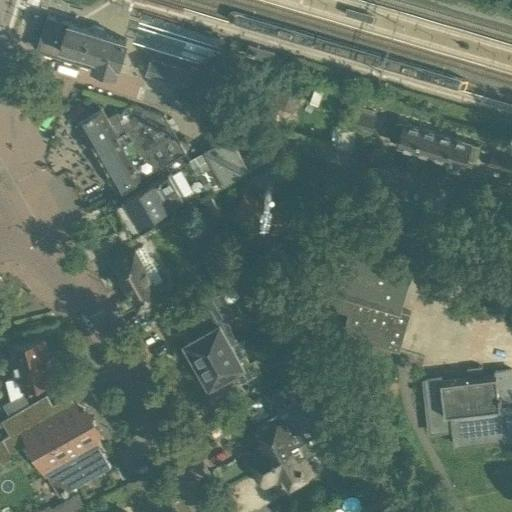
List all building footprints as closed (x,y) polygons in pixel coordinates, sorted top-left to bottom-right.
[(109,34),(107,34),(90,29),(90,28),(88,27),(88,28),(71,23),(71,22),(69,22),(51,17),(51,16),(48,15),(48,18),(39,47),(38,49),(41,50),(41,49),(59,55),(61,56),(77,61),(80,62),(80,61),(96,66),(96,67),(99,68),(99,67),(115,72),(115,73),(117,73),(118,71),(120,64),(121,62),(120,62),(127,42),(128,40),(125,39),(125,40),(109,34)] [(148,73),(183,84),(187,69),(153,58),(148,73)] [(294,97),(298,84),(277,78),(266,116),(284,122),(292,97),(294,97)] [(298,95),(293,108),(302,111),(296,127),(324,137),(335,107),(298,95)] [(102,108),(80,121),(120,190),(187,152),(165,114),(132,103),(107,118),(102,108)] [(352,125),(371,131),(376,117),(356,111),(352,125)] [(432,154),(438,132),(406,122),(405,124),(397,121),(393,136),(401,139),(399,145),(432,154)] [(470,142),(438,132),(432,154),(464,164),(466,158),(474,161),(479,146),(470,143),(470,142)] [(205,152),(225,186),(271,158),(264,146),(243,158),(230,136),(204,151),(205,152)] [(211,194),(225,186),(205,152),(191,160),(211,194)] [(511,157),(494,152),(490,166),(509,171),(511,162),(511,157)] [(162,177),(153,182),(124,198),(125,200),(127,199),(140,223),(139,224),(140,225),(186,199),(171,172),(162,177)] [(237,218),(237,219),(260,226),(285,234),(293,208),(245,193),(240,208),(235,206),(232,217),(237,218)] [(348,313),(342,334),(359,339),(360,334),(384,341),(383,346),(400,351),(411,313),(401,310),(416,262),(332,237),(313,303),(348,313)] [(135,250),(115,261),(123,276),(122,276),(131,293),(133,292),(141,306),(162,294),(162,293),(169,289),(144,245),(135,250)] [(266,274),(251,283),(258,294),(273,285),(266,274)] [(226,321),(231,318),(242,312),(235,299),(230,301),(223,290),(196,305),(203,318),(209,329),(185,343),(186,346),(184,347),(190,357),(192,356),(197,364),(232,345),(224,331),(231,328),(226,321)] [(16,377),(7,379),(13,399),(4,404),(10,416),(31,404),(25,394),(37,391),(35,383),(55,378),(53,368),(56,367),(51,350),(48,350),(45,338),(11,347),(15,359),(12,360),(16,377)] [(232,345),(197,364),(202,373),(200,374),(205,384),(207,383),(209,386),(234,372),(240,383),(261,371),(254,359),(249,361),(245,354),(239,357),(232,345)] [(292,347),(288,364),(302,367),(306,350),(292,347)] [(440,378),(425,380),(429,415),(427,415),(428,426),(430,426),(431,432),(454,429),(456,443),(511,436),(511,369),(498,371),(496,371),(496,375),(483,377),(482,367),(467,368),(469,379),(454,380),(443,381),(442,377),(440,377),(440,378)] [(250,457),(247,462),(253,472),(293,449),(308,440),(341,422),(351,416),(333,386),(308,400),(311,404),(302,409),(296,399),(278,409),(283,420),(260,433),(266,444),(248,454),(250,457)] [(60,496),(112,466),(95,438),(99,436),(85,413),(82,415),(71,395),(52,406),(46,396),(4,420),(12,434),(3,439),(12,453),(30,443),(60,496)] [(360,433),(351,416),(341,422),(351,439),(360,433)] [(293,449),(253,472),(259,482),(264,482),(265,486),(284,475),(290,486),(314,472),(305,456),(314,451),(308,440),(293,449)] [(347,470),(354,480),(378,465),(371,455),(347,470)] [(370,511),(394,499),(386,485),(362,499),(369,511),(370,511)] [(42,511),(64,511),(83,502),(77,491),(51,505),(49,502),(40,507),(42,511)]
